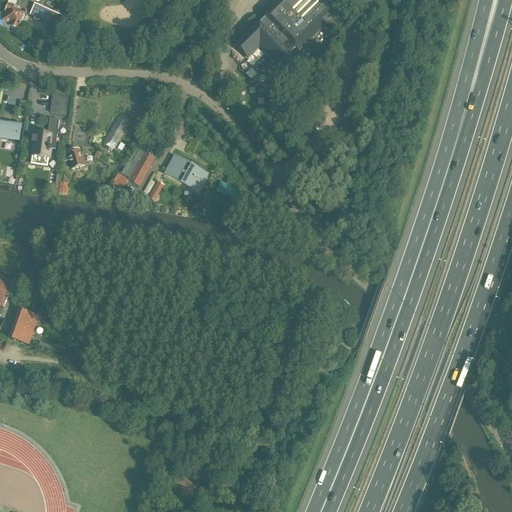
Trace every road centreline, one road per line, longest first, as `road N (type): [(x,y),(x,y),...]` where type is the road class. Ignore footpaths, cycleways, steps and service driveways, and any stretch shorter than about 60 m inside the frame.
road 1 (unclassified): [(503,445),(419,334),(307,226),(225,115),(179,81)]
road 2 (motorway): [(484,76),(409,307),(329,511)]
road 3 (motorway): [(368,511),(511,100)]
road 4 (motorway): [(402,511),(511,211)]
road 5 (unclassified): [(179,81),(35,69),(0,49)]
